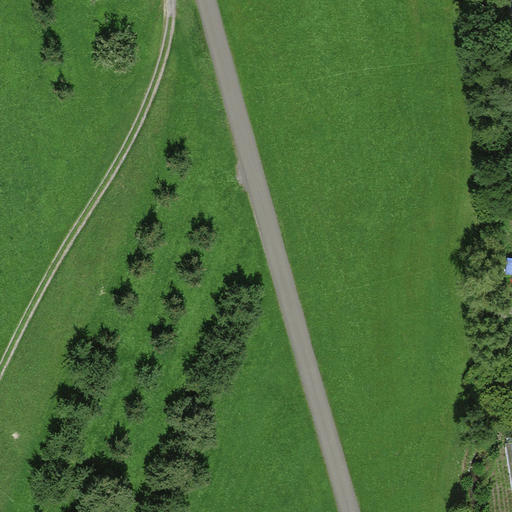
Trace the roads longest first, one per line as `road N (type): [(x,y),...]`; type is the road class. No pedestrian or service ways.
road 1 (unclassified): [(204,0),(350,511)]
road 2 (track): [(170,0),(170,34),(146,116),(0,380)]
